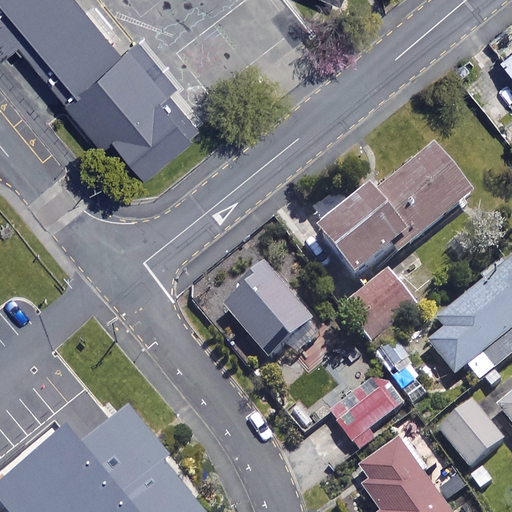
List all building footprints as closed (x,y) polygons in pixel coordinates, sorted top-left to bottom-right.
[(0,0),(0,63),(17,50),(101,153),(112,144),(145,183),(202,136),(170,97),(178,91),(139,43),(121,58),(72,0),(0,0)] [(317,0),(338,9),(342,0),(317,0)] [(511,56),(501,66),(511,79),(511,56)] [(473,207),(436,158),(322,245),(359,294),(473,207)] [(511,267),(439,330),(448,340),(433,352),(458,381),(468,372),(482,388),(511,361),(511,267)] [(266,277),(224,313),(274,371),(316,334),(266,277)] [(415,315),(386,281),(347,315),(375,348),(415,315)] [(401,346),(380,360),(392,378),(413,363),(401,346)] [(398,414),(380,391),(337,426),(356,449),(398,414)] [(511,405),(500,415),(511,428),(511,405)] [(505,448),(476,410),(439,439),(468,476),(505,448)] [(209,511),(133,414),(59,471),(91,511),(209,511)] [(454,511),(444,511),(401,449),(356,481),(377,511),(473,511),(467,503),(454,511)]
